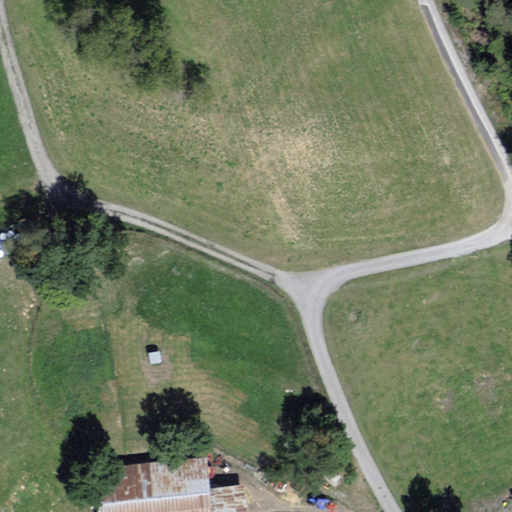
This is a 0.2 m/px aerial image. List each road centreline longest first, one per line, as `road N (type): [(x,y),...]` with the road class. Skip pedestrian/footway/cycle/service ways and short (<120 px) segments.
road 1 (unclassified): [(390,511),(347,430),(299,294),(511,233)]
road 2 (track): [(299,294),(153,224),(54,201),(0,24)]
road 3 (unclassified): [(511,187),(450,68),(426,0)]
